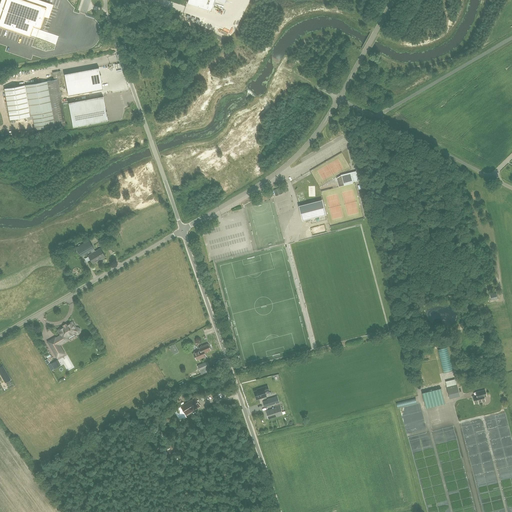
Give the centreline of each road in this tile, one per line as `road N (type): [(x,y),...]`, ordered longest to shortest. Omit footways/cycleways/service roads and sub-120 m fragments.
road 1 (unclassified): [(276,511),(182,229)]
road 2 (unclassified): [(0,336),(182,229)]
road 3 (unclassified): [(182,229),(286,166),(338,98)]
road 4 (unclassified): [(374,117),(511,37)]
road 5 (unclassified): [(511,189),(374,117)]
